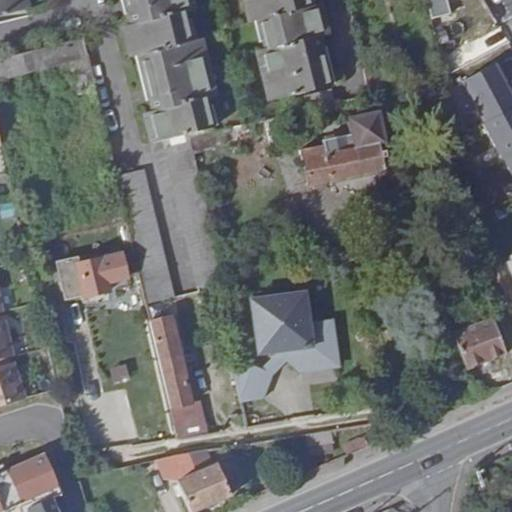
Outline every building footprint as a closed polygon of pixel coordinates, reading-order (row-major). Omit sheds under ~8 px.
[(0,0),(0,14),(24,9),(22,0),(0,0)] [(144,110),(154,107),(161,140),(227,124),(219,92),(211,94),(199,39),(207,37),(200,6),(192,8),(190,0),(118,0),(124,23),(133,22),(141,52),(132,54),(144,110)] [(328,85),(316,39),(325,37),(317,6),(309,7),(307,0),(244,0),(249,21),(258,19),(266,50),(257,52),(268,99),(328,85)] [(439,6),(437,0),(424,0),(427,9),(439,6)] [(0,59),(0,76),(85,55),(81,37),(0,59)] [(362,68),(368,96),(387,92),(381,63),(362,68)] [(511,99),(492,63),(461,81),(484,122),(511,107),(511,99)] [(306,110),(332,103),(329,90),(303,97),(306,110)] [(511,107),(484,122),(482,124),(501,159),(502,158),(511,152),(511,107)] [(378,110),(371,112),(381,160),(388,159),(378,110)] [(330,178),(383,168),(381,160),(371,112),(347,116),(349,131),(319,137),(321,146),(298,150),(300,160),(303,160),(308,184),(313,187),(328,184),(330,178)] [(289,113),(263,120),(271,147),(296,141),(289,113)] [(196,284),(222,278),(188,141),(163,147),(196,284)] [(511,152),(502,158),(511,175),(511,152)] [(113,176),(142,298),(171,291),(142,170),(113,176)] [(279,203),(284,216),(297,211),(292,199),(279,203)] [(106,282),(125,278),(119,254),(77,264),(76,258),(55,263),(64,299),(81,294),(82,297),(108,291),(106,282)] [(127,287),(125,278),(106,282),(108,291),(127,287)] [(302,294),(248,302),(257,357),(276,354),(289,365),(298,373),(337,367),(330,322),(307,326),(302,294)] [(505,353),(511,351),(511,324),(509,312),(492,317),(505,353)] [(0,356),(14,353),(5,316),(0,317),(0,356)] [(148,322),(176,439),(215,432),(208,397),(189,401),(169,317),(148,322)] [(465,367),(505,353),(492,317),(455,331),(465,367)] [(276,354),(259,369),(272,375),(289,365),(276,354)] [(0,403),(26,395),(14,360),(0,364),(0,403)] [(126,364),(109,370),(115,387),(132,382),(126,364)] [(252,366),(233,371),(240,404),(261,399),(272,375),(259,369),(252,366)] [(65,428),(55,385),(28,394),(37,435),(65,428)] [(0,505),(4,504),(58,484),(61,483),(55,467),(47,446),(0,462),(0,505)] [(192,511),(231,495),(216,463),(213,465),(206,450),(164,457),(156,460),(163,478),(176,480),(189,511),(192,511)] [(58,484),(4,504),(7,511),(55,511),(66,508),(58,484)]
